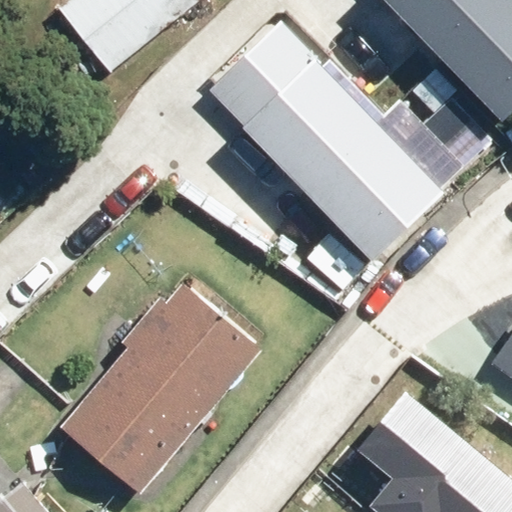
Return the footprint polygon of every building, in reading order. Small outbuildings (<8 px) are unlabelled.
[(58,0),(54,3),(109,74),(204,0),(58,0)] [(511,0),(374,0),(488,125),(511,103),(511,0)] [(291,21),(205,101),(352,258),(438,178),(291,21)] [(0,222),(25,194),(0,171),(0,222)] [(57,421),(134,486),(254,345),(177,280),(57,421)] [(511,338),(500,355),(511,363),(511,338)] [(511,511),(511,473),(411,386),(364,441),(393,466),(371,492),(394,511),(511,511)] [(68,511),(37,471),(0,498),(0,511),(68,511)]
